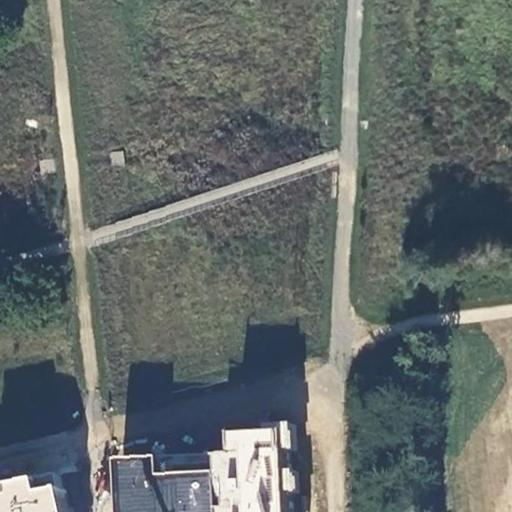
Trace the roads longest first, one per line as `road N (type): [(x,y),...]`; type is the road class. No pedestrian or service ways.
road 1 (track): [(97,425),(339,364)]
road 2 (residential): [(109,511),(108,478),(94,442),(71,439),(0,456)]
